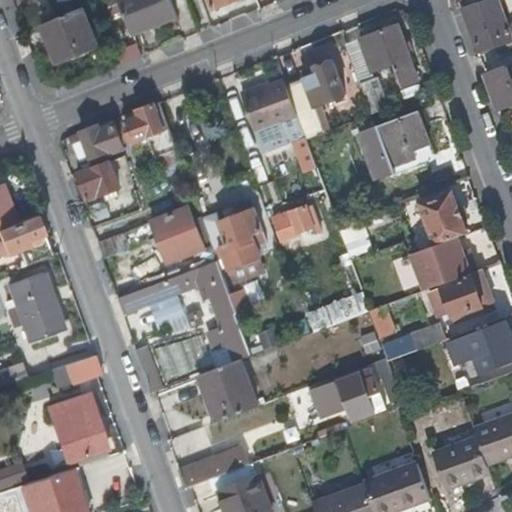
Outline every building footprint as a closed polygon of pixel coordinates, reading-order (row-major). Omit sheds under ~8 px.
[(170,0),(119,0),(133,35),(178,17),(170,0)] [(210,0),(213,9),(236,0),(210,0)] [(479,50),(495,44),(492,37),(509,30),(511,37),(511,27),(509,29),(498,0),(486,0),(463,9),(479,50)] [(97,47),(83,9),(44,25),(58,62),(97,47)] [(418,80),(398,25),(360,40),(373,74),(395,66),(402,85),(418,80)] [(492,37),(495,44),(496,47),(511,41),(511,37),(509,30),(492,37)] [(121,63),(138,55),(133,43),(115,52),(121,63)] [(346,96),(333,60),(315,67),(317,73),(305,78),(304,78),(286,85),(296,112),(305,136),(306,138),(324,132),(315,107),(346,96)] [(305,78),(317,73),(315,67),(302,72),(304,78),(305,78)] [(511,104),(511,67),(508,69),(507,67),(487,74),(500,108),(511,104)] [(255,127),(296,112),(286,85),(283,76),(242,91),(255,127)] [(378,78),(361,84),(372,114),(389,108),(378,78)] [(157,157),(176,150),(157,99),(135,107),(139,117),(125,122),(133,142),(149,136),(157,157)] [(418,111),(359,133),(376,179),(393,173),(395,178),(429,165),(429,163),(430,162),(431,162),(431,161),(432,160),(432,158),(432,156),(435,155),(418,111)] [(122,146),(111,117),(80,129),(91,158),(122,146)] [(300,160),(312,155),(306,138),(305,136),(293,141),(300,160)] [(110,162),(78,174),(86,195),(100,190),(102,195),(120,188),(110,162)] [(0,186),(0,229),(17,223),(2,186),(0,186)] [(452,193),(421,204),(436,245),(457,237),(467,234),(452,193)] [(229,245),(213,251),(217,261),(221,273),(261,258),(253,236),(263,232),(251,202),(218,214),(229,245)] [(292,217),(275,224),(281,240),(314,227),(306,207),(291,213),(292,217)] [(203,245),(210,243),(201,217),(192,220),(188,208),(152,222),(158,237),(150,240),(154,251),(162,248),(168,263),(204,249),(203,245)] [(19,250),(26,266),(51,256),(45,240),(36,216),(17,223),(0,229),(0,234),(8,254),(19,250)] [(337,225),(347,257),(371,250),(360,218),(337,225)] [(125,235),(101,243),(106,257),(132,249),(125,235)] [(424,291),(477,271),(471,256),(465,258),(463,252),(457,237),(436,245),(411,254),(424,291)] [(157,284),(118,299),(123,313),(192,286),(200,284),(206,301),(212,299),(223,329),(209,334),(214,348),(228,343),(235,362),(236,361),(252,355),(235,308),(224,279),(221,273),(217,261),(194,270),(187,273),(178,276),(157,284)] [(153,275),(157,284),(178,276),(174,267),(153,275)] [(427,293),(436,318),(450,313),(454,323),(483,312),(481,307),(493,302),(481,273),(427,293)] [(64,331),(43,274),(9,286),(30,343),(64,331)] [(237,274),(224,279),(235,308),(248,303),(237,274)] [(395,332),(386,305),(370,311),(379,338),(395,332)] [(344,307),(327,313),(332,325),(348,319),(344,307)] [(511,362),(511,338),(505,320),(467,334),(480,374),(511,362)] [(411,333),(417,350),(446,339),(440,322),(411,333)] [(365,353),(378,350),(373,332),(360,336),(365,353)] [(96,375),(101,374),(94,355),(50,370),(57,388),(96,375)] [(376,362),(394,409),(397,408),(404,405),(387,361),(386,358),(376,362)] [(205,404),(213,425),(254,409),(236,361),(235,362),(199,375),(209,403),(205,404)] [(21,364),(2,370),(7,385),(26,378),(21,364)] [(340,382),(328,387),(337,412),(349,407),(354,419),(374,411),(368,395),(380,391),(373,375),(363,379),(360,372),(339,379),(340,382)] [(108,447),(89,395),(50,409),(69,462),(74,460),(77,467),(110,456),(107,448),(108,447)] [(511,417),(474,431),(477,440),(484,458),(487,467),(511,458),(511,417)] [(184,451),(207,445),(203,431),(180,437),(184,451)] [(446,491),(490,475),(487,467),(484,458),(477,440),(433,456),(446,491)] [(242,447),(179,471),(186,489),(190,487),(212,479),(249,465),(242,447)] [(249,465),(212,479),(217,493),(219,492),(259,477),(253,463),(249,465)] [(0,486),(26,478),(21,464),(0,470),(0,486)] [(374,511),(400,511),(431,501),(424,480),(418,466),(364,485),(365,487),(374,511)] [(22,486),(30,511),(85,511),(71,469),(22,486)] [(271,511),(259,477),(219,492),(226,511),(271,511)] [(374,511),(365,487),(313,506),(315,511),(374,511)]
